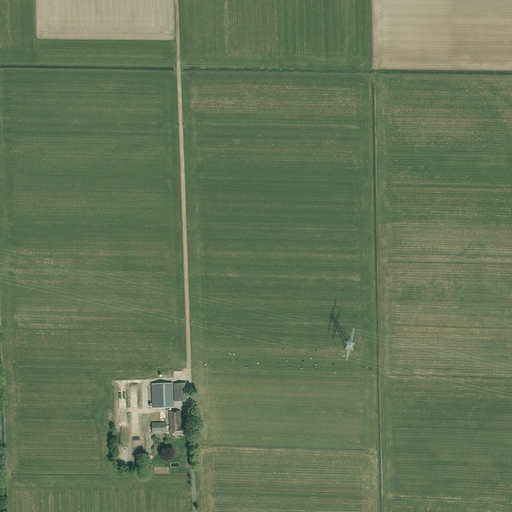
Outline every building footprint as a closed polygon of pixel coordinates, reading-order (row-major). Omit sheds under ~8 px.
[(143,385),(144,394),(149,394),(148,383),(139,383),(139,385),(143,385)] [(174,384),(175,402),(187,402),(186,383),(174,384)] [(153,408),(173,407),(172,384),(152,385),(153,408)] [(180,411),(169,412),(170,435),(188,434),(188,428),(181,428),(180,411)] [(152,423),(152,434),(166,433),(166,423),(152,423)]
